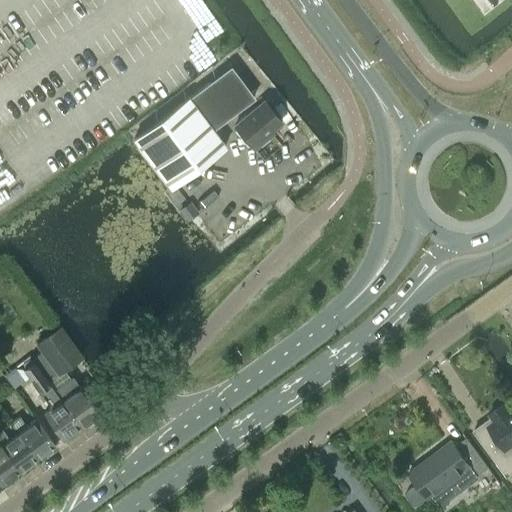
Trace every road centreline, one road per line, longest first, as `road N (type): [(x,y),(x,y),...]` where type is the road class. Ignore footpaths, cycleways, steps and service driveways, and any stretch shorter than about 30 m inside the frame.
road 1 (unclassified): [(197,511),(511,289)]
road 2 (secondary): [(122,511),(358,340)]
road 3 (unclassified): [(148,399),(320,216)]
road 4 (secondary): [(371,88),(382,136),(383,210),(369,267),(342,310)]
road 5 (secondary): [(225,397),(78,511)]
road 6 (unclassified): [(1,511),(148,399)]
road 7 (secondary): [(358,340),(443,276),(511,252)]
road 8 (secondary): [(452,123),(429,107),(346,0)]
road 9 (secondary): [(342,310),(225,397)]
road 10 (secondary): [(358,340),(448,239)]
road 11 (secondary): [(412,210),(393,271),(342,310)]
